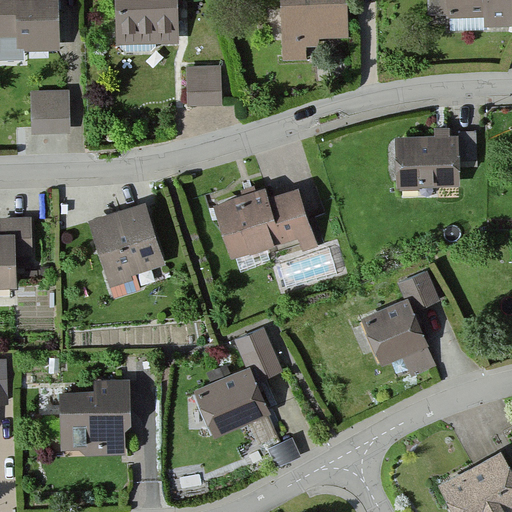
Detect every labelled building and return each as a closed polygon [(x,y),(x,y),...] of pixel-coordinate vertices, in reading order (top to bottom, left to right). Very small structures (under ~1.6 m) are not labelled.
[(0,0),(0,34),(14,34),(15,54),(57,53),(56,0),(0,0)] [(110,0),(112,45),(176,42),(173,0),(110,0)] [(304,39),(343,36),(341,0),(274,0),(278,50),(304,48),(304,39)] [(506,0),(422,0),(422,16),(481,15),(481,26),(507,26),(506,0)] [(223,68),(185,69),(187,108),(224,107),(223,68)] [(65,92),(29,93),(31,137),(67,136),(65,92)] [(447,146),(446,130),(428,130),(429,139),(392,140),(394,191),(459,189),(459,166),(477,165),(476,133),(457,133),(457,146),(447,146)] [(315,247),(291,189),(263,200),(258,189),(209,209),(231,263),(271,247),(277,262),(315,247)] [(161,266),(140,206),(83,225),(105,291),(133,281),(132,276),(161,266)] [(34,220),(0,221),(0,289),(16,289),(15,263),(35,262),(34,220)] [(435,362),(412,312),(437,300),(424,271),(393,285),(400,299),(357,319),(380,367),(401,357),(409,374),(435,362)] [(191,392),(212,439),(271,413),(257,382),(276,373),(257,332),(232,343),(243,368),(191,392)] [(126,382),(90,382),(90,391),(56,392),(57,456),(127,455),(126,382)] [(436,490),(449,511),(511,511),(511,476),(498,453),(436,490)]
